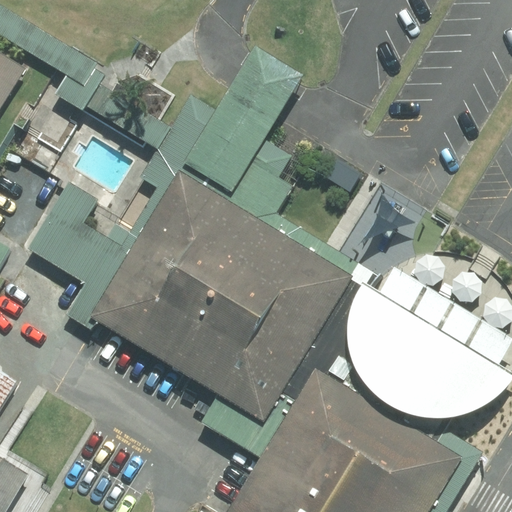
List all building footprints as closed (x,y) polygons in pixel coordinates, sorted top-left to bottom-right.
[(89,323),(215,400),(201,423),(260,457),(227,511),(446,511),(482,452),(444,431),(447,426),(411,426),(375,401),(363,391),(356,374),(351,326),(367,285),(353,277),(267,224),(302,166),(268,146),(306,85),(254,54),(218,112),(188,94),(167,129),(100,89),(108,75),(0,11),(0,118),(26,76),(0,58),(0,36),(70,79),(55,103),(81,118),(86,111),(160,155),(143,184),(156,192),(130,235),(117,227),(106,245),(83,232),(100,204),(64,183),(20,257),(78,291),(65,309),(89,323)] [(416,278),(417,281),(418,283),(420,285),(423,287),(425,288),(428,289),(431,289),(433,289),(436,288),(439,287),(441,285),(443,283),(445,281),(446,279),(446,276),(447,273),(447,270),(446,268),(445,265),(443,263),(441,261),(439,259),(436,258),(434,257),(431,257),(428,257),(425,258),(423,259),(420,261),(418,263),(417,265),(416,267),(415,270),(415,273),(415,276),(416,278)] [(450,297),(451,299),(453,302),(455,304),(457,305),(460,306),(462,307),(465,307),(468,307),(471,307),(473,305),(475,304),(477,302),(479,300),(480,297),(481,294),(481,292),(481,289),(480,286),(479,283),(478,281),(476,279),(473,278),(471,276),(468,276),(465,275),(463,276),(460,276),(457,277),(455,279),(453,281),(451,283),(450,286),(449,288),(449,291),(449,294),(450,297)] [(511,381),(511,371),(367,285),(351,326),(356,374),(363,391),(375,401),(411,426),(447,426),(458,426),(505,401),(511,381)] [(485,322),(486,324),(488,326),(490,328),(492,330),(494,331),(497,332),(500,332),(503,332),(505,331),(508,330),(510,329),(511,326),(511,305),(511,304),(508,302),(506,301),(503,300),(500,300),(497,300),(495,301),(492,302),(490,304),(488,306),(486,308),(485,311),(484,313),(484,316),(484,319),(485,322)] [(0,413),(18,387),(0,376),(0,413)] [(0,467),(0,511),(10,511),(29,482),(2,469),(0,467)]
